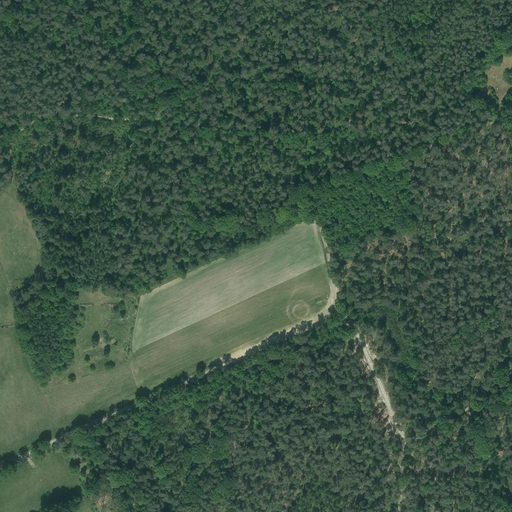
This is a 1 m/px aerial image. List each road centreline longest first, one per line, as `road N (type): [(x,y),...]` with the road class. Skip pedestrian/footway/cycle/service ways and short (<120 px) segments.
road 1 (track): [(50,113),(325,139),(309,187),(345,312)]
road 2 (track): [(345,312),(0,464)]
road 3 (track): [(345,312),(406,448)]
road 4 (track): [(50,113),(145,0)]
road 5 (track): [(511,393),(442,418),(406,448)]
